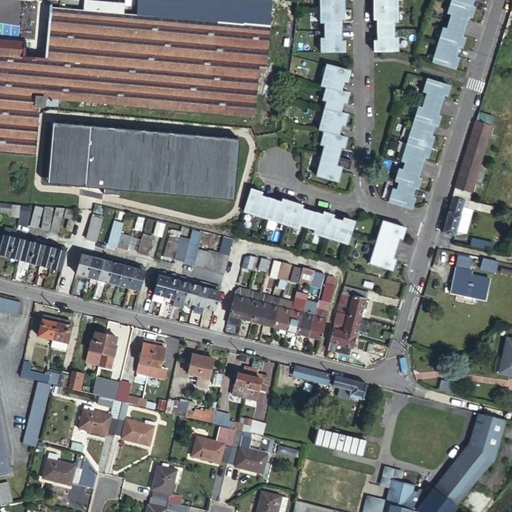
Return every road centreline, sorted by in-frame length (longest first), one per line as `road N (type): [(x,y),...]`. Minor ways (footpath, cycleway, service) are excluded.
road 1 (residential): [(0,286),(366,380),(387,371),(430,223)]
road 2 (residential): [(430,223),(501,0)]
road 3 (residential): [(356,0),(360,203)]
road 4 (unknown): [(29,293),(10,377),(14,445)]
